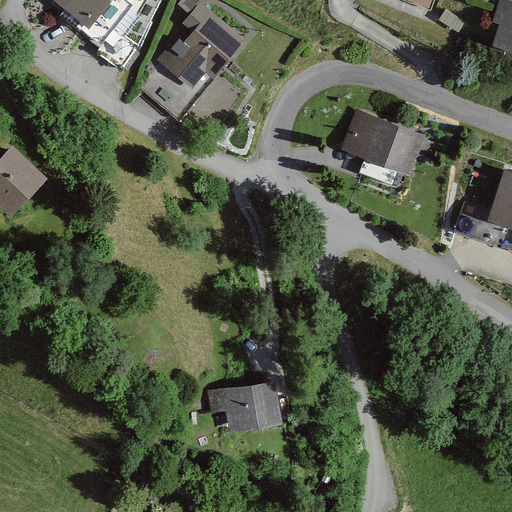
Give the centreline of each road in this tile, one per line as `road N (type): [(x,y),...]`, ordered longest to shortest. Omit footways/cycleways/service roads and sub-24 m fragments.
road 1 (residential): [(282,176),(251,179),(147,139),(47,71),(10,0)]
road 2 (residential): [(282,176),(277,135),(304,88),(331,77),(369,76),(511,129)]
road 3 (residential): [(340,220),(331,252),(364,470),(352,511)]
road 4 (residential): [(511,326),(340,220)]
